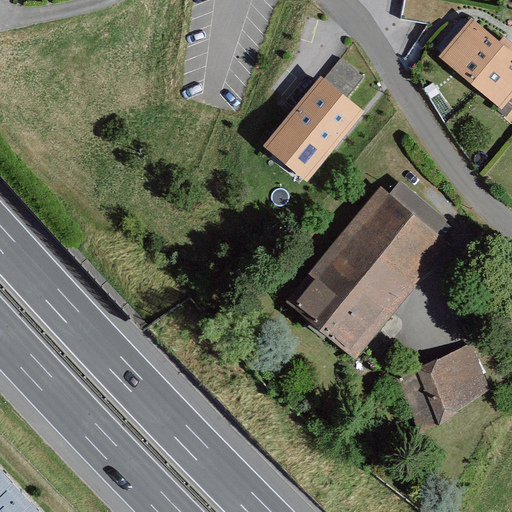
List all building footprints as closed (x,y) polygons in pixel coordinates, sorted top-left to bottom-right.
[(403,0),(403,16),(427,17),(427,0),(403,0)] [(511,96),(511,51),(472,18),(439,56),(501,109),(511,96)] [(345,60),(328,81),(348,98),(365,76),(345,60)] [(348,98),(328,81),(321,75),(263,145),(307,181),(364,111),(348,98)] [(380,187),(285,303),(354,359),(449,243),(380,187)] [(480,346),(410,383),(435,429),(505,392),(480,346)] [(40,511),(0,469),(0,511),(40,511)]
